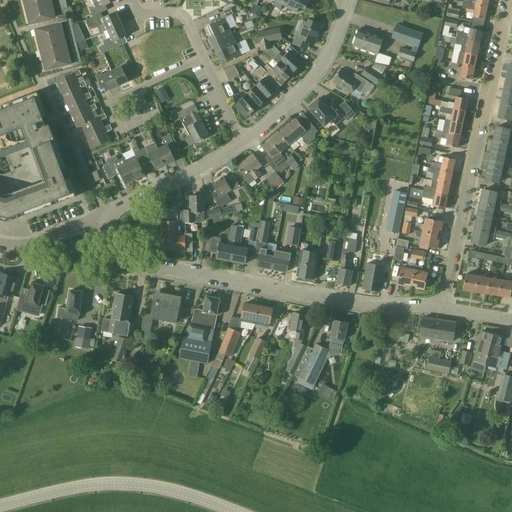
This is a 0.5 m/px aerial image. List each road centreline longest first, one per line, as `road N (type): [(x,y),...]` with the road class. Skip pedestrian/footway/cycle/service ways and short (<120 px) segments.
road 1 (residential): [(440,308),(359,305),(130,261),(113,245),(104,214)]
road 2 (residential): [(440,308),(510,0)]
road 3 (tertiary): [(232,511),(131,483),(0,505)]
road 4 (tertiary): [(242,142),(321,67),(348,0)]
road 5 (tertiary): [(104,214),(242,142)]
